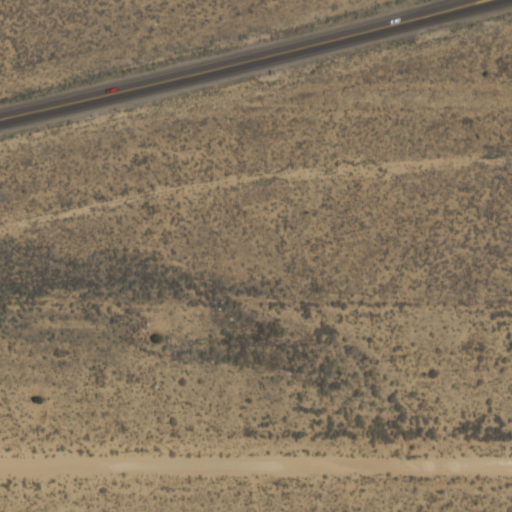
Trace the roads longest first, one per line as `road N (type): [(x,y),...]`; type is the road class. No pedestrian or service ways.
road 1 (residential): [(0,466),(511,467)]
road 2 (primary): [(426,14),(0,110)]
